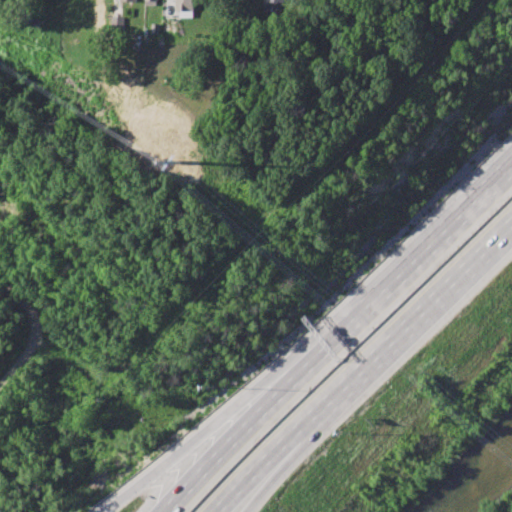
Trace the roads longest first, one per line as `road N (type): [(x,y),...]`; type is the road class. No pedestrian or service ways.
road 1 (motorway): [(289,433),(511,216)]
road 2 (motorway): [(511,173),(310,370)]
road 3 (motorway): [(310,370),(138,489)]
road 4 (motorway): [(310,370),(170,511)]
